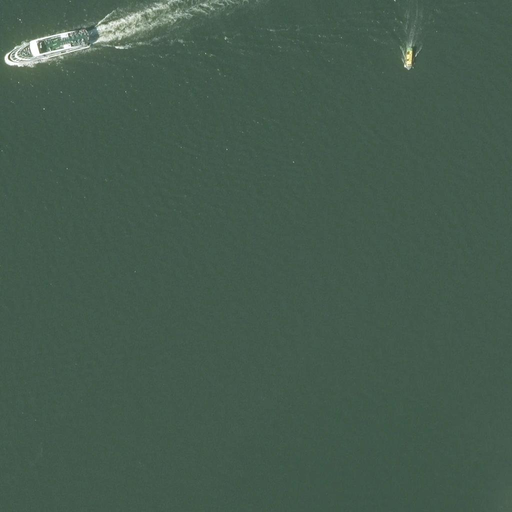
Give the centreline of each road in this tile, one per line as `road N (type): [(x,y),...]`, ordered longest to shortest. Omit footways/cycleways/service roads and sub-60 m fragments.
road 1 (trunk): [(195,511),(198,0)]
road 2 (trunk): [(181,0),(178,511)]
